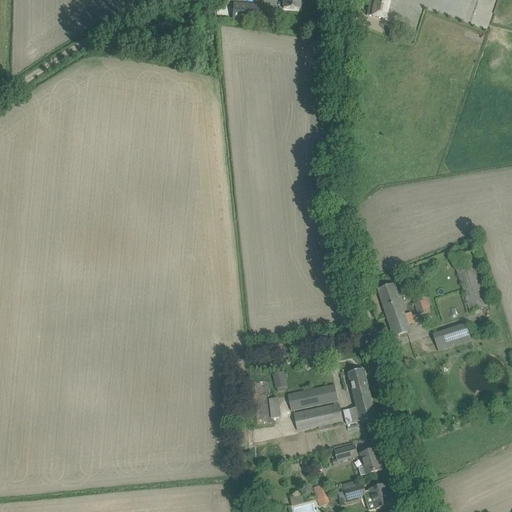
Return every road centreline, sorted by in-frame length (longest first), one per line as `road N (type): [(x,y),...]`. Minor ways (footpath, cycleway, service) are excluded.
road 1 (tertiary): [(417,511),(337,220),(340,0)]
road 2 (track): [(244,511),(242,358),(369,332)]
road 3 (track): [(0,100),(170,0)]
